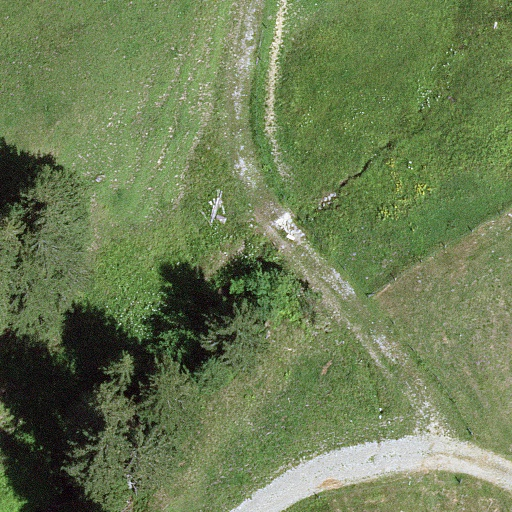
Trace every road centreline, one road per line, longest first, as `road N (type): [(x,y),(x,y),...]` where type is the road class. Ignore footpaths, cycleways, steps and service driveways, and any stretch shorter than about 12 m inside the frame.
road 1 (track): [(260,0),(239,98),(241,163),(272,220),(452,421),(442,472)]
road 2 (track): [(511,498),(442,472),(299,482),(265,511)]
